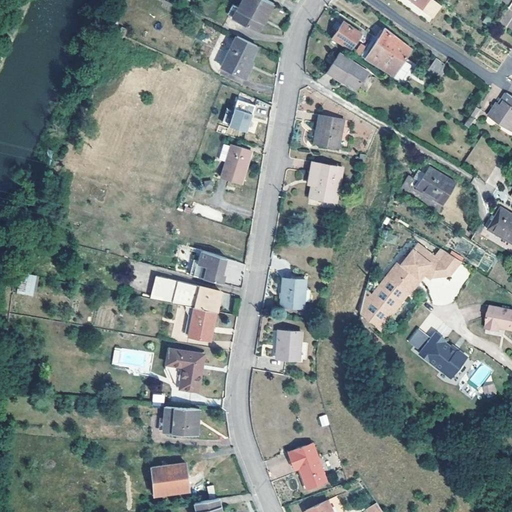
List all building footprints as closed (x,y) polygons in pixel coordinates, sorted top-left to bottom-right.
[(274,3),(268,0),(241,0),(238,6),(233,4),(228,14),(259,30),(274,3)] [(408,0),(423,10),(429,0),(408,0)] [(443,4),(436,0),(429,0),(423,10),(433,18),(443,4)] [(344,21),(332,38),(350,50),(361,33),(344,21)] [(385,28),(368,55),(374,59),(372,62),(394,76),(412,48),(385,28)] [(258,45),(236,35),(222,65),(246,77),(254,61),(251,59),(258,45)] [(328,72),(342,81),(344,79),(349,82),(359,88),(369,72),(340,53),(328,72)] [(437,57),(431,66),(439,72),(445,63),(437,57)] [(427,71),(436,77),(439,72),(431,66),(427,71)] [(508,120),(511,123),(511,96),(505,92),(501,99),(503,100),(500,104),(498,103),(496,101),(488,114),(504,125),(508,120)] [(470,127),(480,110),(475,107),(465,124),(470,127)] [(230,123),(226,136),(240,141),(243,132),(247,133),(253,116),(235,109),(230,123)] [(344,119),(319,115),(314,142),(339,147),(344,119)] [(226,136),(230,123),(224,120),(219,134),(226,136)] [(226,161),(231,146),(225,144),(220,159),(226,161)] [(231,146),(226,161),(221,176),(241,182),(251,151),(232,145),(231,146)] [(309,197),(337,202),(337,200),(343,167),(312,162),(310,174),(314,174),(311,185),(309,197)] [(456,182),(429,166),(416,187),(443,204),(456,182)] [(414,178),(409,174),(401,186),(406,190),(414,178)] [(511,213),(502,207),(488,228),(511,242),(511,213)] [(367,289),(361,313),(379,329),(409,292),(425,271),(433,277),(431,279),(450,277),(462,262),(442,249),(436,257),(418,243),(407,258),(402,264),(399,262),(373,294),(367,289)] [(226,258),(202,250),(199,264),(207,267),(204,278),(223,283),(225,274),(223,273),(226,258)] [(198,264),(195,276),(204,278),(207,267),(199,264),(198,264)] [(37,275),(21,271),(17,291),(33,294),(37,275)] [(409,292),(379,329),(380,330),(410,293),(411,294),(426,275),(431,279),(433,277),(425,271),(409,292)] [(221,292),(156,275),(151,298),(193,307),(217,312),(221,292)] [(306,280),(283,278),(281,305),(303,307),(306,280)] [(212,340),(217,312),(193,307),(188,335),(212,340)] [(511,311),(491,307),(486,329),(501,332),(501,328),(511,330),(511,311)] [(421,350),(419,352),(450,377),(467,356),(459,350),(456,350),(451,345),(444,340),(445,339),(436,331),(431,337),(419,327),(409,340),(421,350)] [(301,332),(279,329),(276,358),(299,359),(301,332)] [(115,346),(111,365),(149,373),(153,353),(115,346)] [(168,347),(166,363),(183,366),(180,388),(199,391),(204,354),(168,347)] [(177,388),(180,388),(183,366),(166,363),(177,388)] [(482,363),(470,380),(479,386),(491,370),(482,363)] [(497,392),(494,383),(484,386),(486,395),(497,392)] [(164,403),(164,393),(152,394),(152,404),(164,403)] [(164,417),(163,430),(198,433),(200,408),(165,405),(164,417)] [(321,427),(329,425),(327,414),(319,416),(321,427)] [(293,450),(298,468),(299,468),(307,487),(326,480),(312,443),(293,450)] [(293,450),(289,452),(295,469),(298,468),(293,450)] [(151,466),(155,495),(179,492),(179,489),(189,488),(185,463),(151,466)] [(214,485),(207,486),(209,498),(216,497),(214,485)] [(195,502),(197,511),(196,511),(222,511),(219,499),(195,502)] [(333,511),(328,500),(306,510),(307,511),(333,511)]
